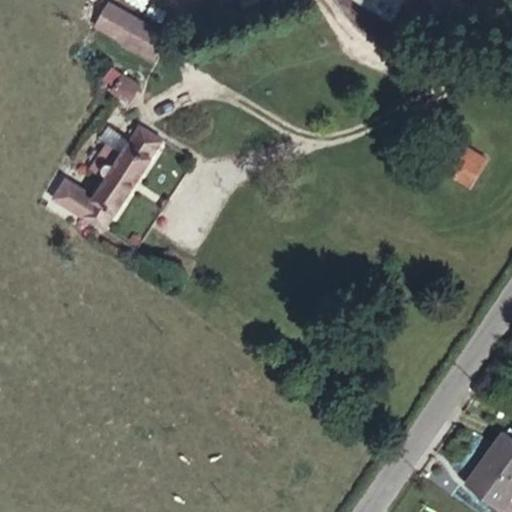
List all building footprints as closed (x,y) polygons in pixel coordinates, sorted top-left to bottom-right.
[(362,0),(393,19),(404,0),(362,0)] [(110,2),(97,26),(108,32),(122,9),(110,2)] [(122,9),(108,32),(154,58),(167,35),(122,9)] [(123,74),(112,92),(129,102),(140,85),(123,74)] [(108,142),(123,153),(131,141),(108,125),(100,137),(108,142)] [(131,141),(123,153),(108,142),(91,169),(101,176),(103,173),(109,176),(83,215),(105,229),(163,140),(141,126),(131,141)] [(439,168),(470,186),(486,158),(455,140),(439,168)] [(480,511),(511,467),(511,456),(481,434),(441,490),(473,511),(480,511)]
